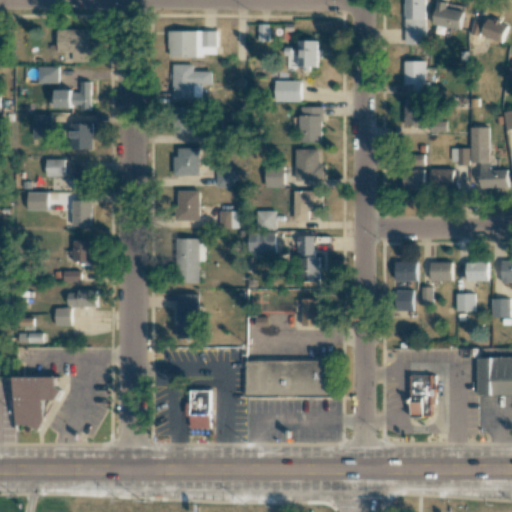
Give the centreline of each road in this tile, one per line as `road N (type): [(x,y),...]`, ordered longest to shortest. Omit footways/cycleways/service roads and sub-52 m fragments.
road 1 (primary): [(511,470),(0,470)]
road 2 (residential): [(368,0),(366,471)]
road 3 (residential): [(132,0),(133,471)]
road 4 (residential): [(511,231),(368,226)]
